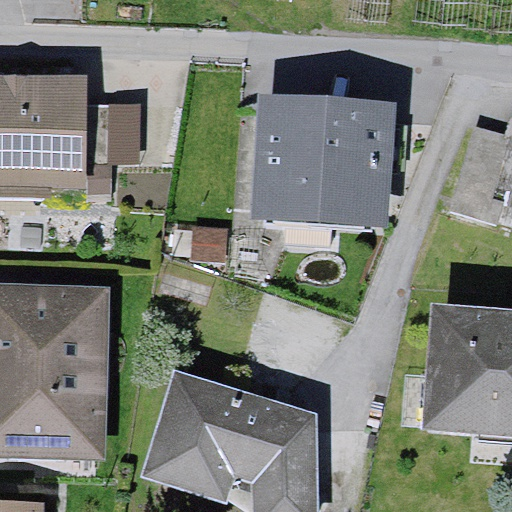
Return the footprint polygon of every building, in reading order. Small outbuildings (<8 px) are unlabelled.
[(109,75),(0,78),(0,197),(113,194),(109,75)] [(393,118),(259,110),(251,228),(386,237),(393,118)] [(511,136),(510,143),(483,134),(456,219),(511,236),(511,136)] [(109,297),(0,294),(0,466),(104,470),(109,297)] [(511,318),(458,315),(448,441),(511,446),(511,318)] [(319,511),(316,424),(173,380),(138,491),(217,511),(228,511),(235,491),(249,495),(250,511),(319,511)]
